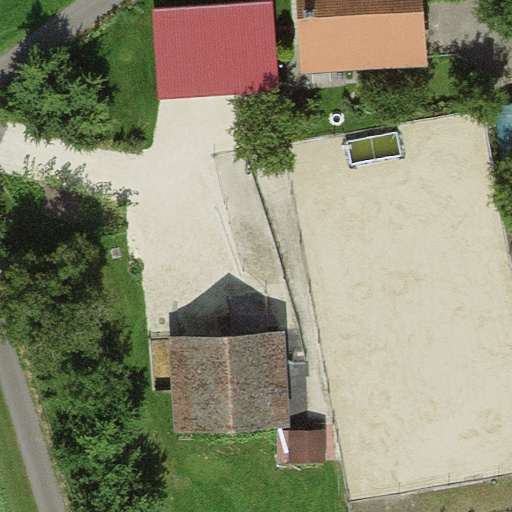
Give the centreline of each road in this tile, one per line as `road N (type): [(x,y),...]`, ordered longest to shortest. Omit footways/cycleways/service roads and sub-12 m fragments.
road 1 (track): [(0,352),(51,511)]
road 2 (residential): [(123,0),(0,89)]
